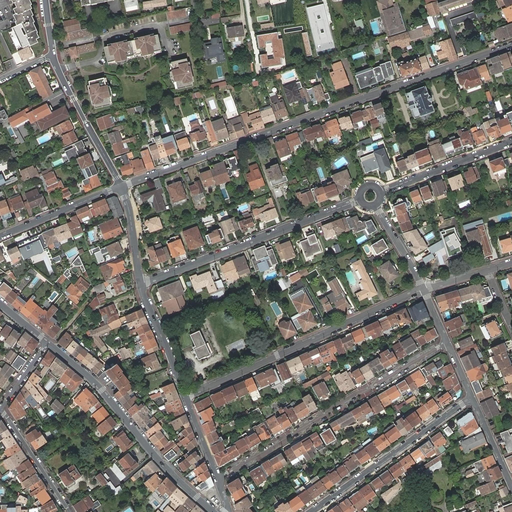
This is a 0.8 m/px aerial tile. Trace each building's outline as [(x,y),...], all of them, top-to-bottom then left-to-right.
[(13,0),(15,5),(16,4),(18,9),(15,11),(17,15),(15,17),(17,21),(15,21),(17,25),(22,23),(28,38),(27,39),(30,44),(37,41),(35,36),(38,35),(32,22),(33,21),(32,18),(31,16),(32,15),(31,12),(32,12),(29,5),(31,4),(28,0),(13,0)] [(151,0),(151,1),(143,3),(144,9),(167,5),(165,0),(157,0),(155,1),(154,0),(151,0)] [(446,0),(438,3),(441,12),(442,13),(448,11),(447,8),(470,0),(446,0)] [(511,4),(511,0),(498,0),(502,9),(511,4)] [(399,7),(397,3),(390,6),(388,1),(381,3),(382,8),(383,12),(399,7)] [(437,1),(426,4),(430,16),(441,12),(438,3),(437,1)] [(323,3),(306,7),(317,52),(334,47),(323,3)] [(511,4),(502,9),(508,22),(511,21),(511,20),(511,4)] [(406,30),(399,7),(383,12),(390,35),(399,33),(403,31),(406,30)] [(169,12),(166,12),(168,20),(187,16),(186,8),(174,11),(169,12)] [(383,12),(382,8),(380,9),(388,36),(390,35),(383,12)] [(453,26),(477,18),(477,14),(475,12),(450,21),(453,26)] [(78,19),(64,22),(66,32),(81,29),(78,19)] [(195,30),(194,22),(169,27),(171,35),(195,30)] [(431,33),(428,23),(419,26),(419,28),(403,33),(400,35),(389,38),(392,46),(431,33)] [(511,23),(494,30),(497,39),(499,39),(500,42),(511,37),(511,23)] [(242,26),(227,28),(229,38),(232,38),(233,41),(241,40),(241,36),(244,36),(242,26)] [(85,29),(59,34),(61,42),(93,35),(92,28),(85,29)] [(277,32),(256,35),(258,48),(265,47),(264,41),(271,40),(274,59),(267,60),(266,54),(259,55),(262,67),(281,64),(280,57),(284,57),(281,38),(278,38),(277,32)] [(307,32),(302,33),(307,56),(312,55),(307,32)] [(116,44),(108,46),(105,47),(108,62),(115,61),(116,62),(127,59),(126,56),(142,53),(142,56),(154,53),(154,51),(161,49),(158,35),(154,35),(146,37),(146,35),(134,38),(135,40),(127,42),(127,40),(115,42),(116,44)] [(222,54),(219,36),(217,36),(217,39),(216,39),(215,38),(213,38),(213,40),(212,40),(212,44),(211,46),(207,46),(209,56),(215,55),(217,62),(224,61),(225,61),(224,53),(222,54)] [(456,59),(449,39),(439,43),(442,51),(435,53),(438,61),(447,57),(448,61),(456,59)] [(95,42),(76,46),(77,53),(96,50),(95,42)] [(20,45),(16,47),(22,60),(32,56),(28,47),(22,49),(20,45)] [(77,53),(76,46),(69,47),(71,55),(71,57),(78,55),(77,53)] [(71,55),(69,47),(62,49),(64,56),(71,55)] [(511,56),(511,55),(510,51),(499,55),(503,68),(511,65),(511,63),(511,62),(511,56)] [(409,76),(422,71),(422,70),(429,68),(425,55),(397,66),(401,78),(409,75),(409,76)] [(487,60),(492,73),(495,73),(495,72),(504,70),(503,68),(499,55),(487,60)] [(189,70),(187,63),(186,59),(171,62),(173,71),(171,71),(174,82),(175,81),(177,89),(193,85),(192,82),(194,81),(191,70),(189,70)] [(379,66),(354,75),(360,89),(378,83),(378,82),(385,79),(390,77),(390,76),(395,74),(390,61),(379,64),(379,66)] [(341,62),(335,64),(343,86),(349,84),(341,62)] [(343,86),(335,64),(332,65),(334,72),(330,74),(336,89),(343,86)] [(485,64),(476,67),(476,68),(480,77),(483,76),(485,79),(490,77),(485,64)] [(40,97),(41,100),(53,94),(48,83),(49,82),(41,66),(40,66),(31,71),(34,78),(33,78),(42,96),(40,97)] [(465,89),(482,83),(480,77),(476,68),(458,75),(461,83),(463,84),(465,89)] [(92,94),(91,94),(93,105),(95,105),(96,109),(111,105),(109,97),(111,97),(108,86),(106,86),(105,78),(90,82),(91,87),(92,94)] [(226,81),(208,84),(209,89),(227,85),(226,81)] [(300,81),(295,83),(284,87),(289,103),(301,99),(301,98),(306,96),(303,89),(298,90),(297,89),(302,87),(300,81)] [(318,100),(324,97),(325,99),(325,101),(330,99),(328,92),(323,93),(320,84),(308,88),(306,88),(303,89),(306,96),(307,101),(309,106),(317,103),(317,101),(318,100)] [(425,86),(406,92),(409,102),(408,102),(411,109),(412,108),(415,117),(434,110),(431,102),(432,100),(430,95),(428,94),(425,86)] [(42,103),(63,92),(61,89),(53,94),(41,100),(40,101),(41,101),(41,102),(42,103)] [(0,105),(3,104),(0,99),(0,119),(2,118),(3,120),(8,118),(4,110),(0,112),(0,111),(0,108),(0,109),(0,108),(0,105)] [(278,118),(289,114),(283,100),(282,101),(282,103),(276,105),(275,103),(273,104),(278,118)] [(373,104),(372,101),(368,102),(369,104),(366,105),(367,109),(362,111),(365,120),(373,117),(374,119),(376,125),(380,124),(378,118),(377,115),(373,104)] [(385,112),(381,102),(373,104),(377,115),(380,114),(379,113),(385,112)] [(69,116),(63,105),(51,111),(45,103),(8,120),(12,128),(27,120),(31,127),(36,125),(41,131),(69,116)] [(142,106),(135,107),(137,112),(137,114),(144,111),(142,106)] [(275,118),(272,108),(260,112),(263,123),(275,118)] [(362,110),(361,110),(351,113),(354,122),(353,122),(354,126),(355,128),(360,126),(358,121),(363,120),(364,125),(366,124),(366,122),(365,120),(362,111),(362,110)] [(246,113),(241,114),(242,116),(243,119),(248,134),(265,128),(263,123),(260,112),(259,112),(248,116),(246,113)] [(499,117),(495,118),(497,124),(501,134),(511,129),(506,114),(504,115),(505,116),(499,118),(499,117)] [(111,115),(97,119),(101,130),(114,125),(114,123),(115,122),(113,117),(111,117),(111,115)] [(230,136),(231,140),(248,134),(243,119),(242,116),(232,119),(233,120),(230,121),(233,130),(228,132),(230,136)] [(323,124),(327,136),(341,131),(336,117),(326,121),(326,123),(323,124)] [(354,126),(353,122),(351,123),(349,117),(345,118),(345,117),(339,119),(342,127),(347,126),(347,127),(350,126),(351,127),(354,126)] [(486,125),(484,125),(488,135),(491,134),(491,136),(494,135),(495,136),(500,135),(496,125),(497,124),(495,118),(495,117),(485,121),(486,125)] [(223,118),(211,122),(212,123),(213,126),(218,140),(218,141),(230,136),(228,132),(224,122),(224,120),(223,118)] [(63,135),(73,130),(74,129),(69,120),(60,124),(64,133),(63,133),(63,135)] [(206,138),(203,128),(200,129),(200,127),(196,128),(196,126),(199,125),(197,121),(191,123),(192,128),(193,127),(193,129),(194,133),(192,134),(194,138),(196,138),(197,140),(197,141),(206,138)] [(212,123),(203,126),(207,137),(210,135),(213,142),(218,140),(213,126),(212,123)] [(476,127),(469,129),(469,130),(471,134),(473,133),(477,143),(482,142),(481,140),(485,139),(485,137),(488,136),(488,135),(484,125),(484,123),(482,124),(481,125),(481,126),(480,127),(480,128),(481,130),(478,132),(476,127)] [(317,124),(311,126),(316,137),(323,135),(324,137),(327,136),(323,124),(320,125),(320,124),(317,125),(317,124)] [(108,134),(112,144),(135,136),(134,134),(121,138),(118,131),(121,129),(120,126),(113,128),(114,132),(108,134)] [(304,129),(301,130),(304,141),(305,141),(316,137),(311,126),(307,128),(304,129)] [(17,127),(14,129),(21,143),(25,141),(17,127)] [(461,129),(457,130),(460,137),(463,145),(469,144),(469,145),(474,143),(471,134),(469,130),(462,133),(461,129)] [(63,135),(62,135),(64,139),(63,140),(64,142),(62,142),(63,146),(78,139),(73,130),(63,135)] [(304,141),(301,130),(297,132),(297,131),(287,135),(292,149),(294,148),(293,145),(304,141)] [(399,140),(396,130),(392,131),(394,136),(391,137),(392,143),(398,141),(399,140)] [(190,146),(185,131),(175,135),(180,150),(190,146)] [(176,152),(175,148),(177,147),(173,134),(162,138),(163,142),(163,143),(168,155),(176,152)] [(135,136),(112,144),(115,155),(129,150),(126,142),(130,140),(130,142),(134,140),(135,143),(137,142),(135,136)] [(156,144),(154,137),(151,138),(152,142),(148,143),(154,159),(161,157),(156,144)] [(359,142),(360,144),(361,146),(373,142),(371,137),(359,141),(359,142)] [(460,137),(451,140),(455,151),(464,147),(463,145),(460,137)] [(274,142),(275,143),(280,157),(292,152),(286,138),(274,142)] [(65,151),(70,161),(77,158),(85,154),(88,153),(86,149),(85,149),(84,147),(85,147),(82,139),(74,143),(76,146),(73,147),(65,151)] [(433,145),(428,147),(431,154),(433,153),(434,158),(444,154),(440,142),(438,139),(431,142),(433,145)] [(455,151),(451,140),(442,144),(446,154),(455,151)] [(161,157),(168,155),(163,143),(163,142),(156,144),(161,157)] [(384,148),(374,152),(376,157),(363,162),(366,171),(371,169),(371,168),(379,166),(381,170),(390,167),(384,148)] [(431,160),(427,148),(423,149),(422,148),(419,149),(420,150),(415,152),(415,153),(419,164),(431,160)] [(143,157),(147,170),(154,168),(148,150),(141,152),(143,157)] [(77,158),(82,169),(94,163),(89,153),(88,153),(85,154),(77,158)] [(127,153),(115,158),(117,162),(123,160),(125,165),(121,167),(124,175),(134,172),(129,161),(128,157),(127,153)] [(404,159),(408,168),(419,164),(415,153),(409,156),(409,157),(404,159)] [(226,168),(229,176),(235,174),(234,171),(240,169),(236,158),(235,156),(228,159),(231,166),(226,168)] [(502,157),(489,161),(493,172),(501,169),(502,170),(506,169),(502,157)] [(134,172),(135,175),(146,171),(141,159),(140,159),(139,158),(132,161),(132,160),(129,161),(134,172)] [(404,159),(404,158),(396,161),(400,171),(408,168),(404,159)] [(224,161),(210,166),(212,172),(216,171),(219,180),(229,176),(226,168),(224,161)] [(87,178),(97,174),(98,173),(94,163),(82,169),(87,178)] [(257,164),(252,165),(254,172),(252,172),(244,175),(250,189),(259,186),(256,179),(262,177),(257,164)] [(270,180),(272,185),(288,180),(282,164),(278,165),(277,164),(271,166),(271,168),(266,170),(270,179),(275,177),(275,178),(270,180)] [(20,170),(25,179),(31,177),(36,174),(32,165),(20,170)] [(481,177),(476,165),(473,167),(473,166),(468,168),(469,171),(464,172),(468,182),(481,177)] [(43,174),(44,174),(48,184),(47,185),(48,186),(47,186),(49,190),(48,190),(49,193),(64,186),(62,180),(59,181),(54,170),(53,170),(53,168),(48,171),(43,174)] [(332,175),(333,180),(338,192),(340,192),(341,191),(342,191),(342,190),(342,189),(342,188),(341,185),(351,181),(347,169),(332,175)] [(210,170),(200,173),(205,186),(215,182),(210,170)] [(87,178),(83,180),(85,185),(84,185),(86,190),(91,188),(101,184),(97,174),(87,178)] [(460,174),(449,178),(453,188),(463,185),(461,180),(462,179),(460,174)] [(159,178),(154,179),(157,188),(141,194),(143,200),(148,198),(153,201),(157,212),(165,209),(160,194),(164,192),(163,186),(162,187),(159,178)] [(180,180),(168,185),(174,201),(186,197),(183,189),(187,187),(185,182),(181,183),(180,180)] [(194,200),(205,197),(199,180),(195,182),(195,183),(189,185),(194,200)] [(333,180),(322,184),(327,197),(339,193),(338,192),(333,180)] [(441,180),(432,183),(437,194),(444,192),(445,194),(449,193),(445,181),(442,182),(441,180)] [(311,188),(312,191),(316,201),(327,197),(322,184),(314,187),(311,188)] [(428,185),(420,188),(425,200),(431,198),(431,199),(434,198),(432,194),(431,194),(428,185)] [(68,186),(67,187),(71,194),(63,197),(64,199),(72,195),(68,186)] [(71,194),(67,187),(64,188),(60,190),(63,197),(71,194)] [(25,193),(27,197),(31,207),(39,204),(38,203),(39,202),(40,204),(42,207),(47,205),(42,193),(40,194),(39,192),(38,189),(37,188),(25,193)] [(309,188),(307,189),(308,192),(301,194),(300,192),(297,193),(301,201),(303,200),(304,203),(305,203),(306,205),(308,205),(308,202),(313,200),(309,188)] [(417,189),(410,192),(413,201),(421,199),(417,189)] [(10,197),(9,197),(11,203),(14,210),(25,206),(22,199),(20,195),(11,199),(10,197)] [(114,218),(116,217),(124,213),(117,197),(114,196),(106,199),(110,210),(114,218)] [(27,197),(22,199),(25,206),(26,209),(31,207),(27,197)] [(268,219),(279,215),(272,197),(269,198),(270,201),(269,203),(265,205),(265,206),(259,208),(257,208),(252,209),(254,214),(256,218),(260,216),(262,220),(267,218),(268,219)] [(406,211),(408,210),(407,206),(407,205),(406,201),(404,202),(403,198),(402,197),(401,197),(400,197),(399,197),(398,198),(397,198),(397,199),(397,200),(397,201),(395,202),(395,205),(393,206),(397,214),(406,211)] [(105,198),(92,204),(93,207),(97,216),(110,210),(106,199),(105,199),(105,198)] [(11,212),(7,204),(5,199),(0,201),(0,202),(1,205),(0,204),(0,212),(1,215),(11,212)] [(87,206),(76,210),(81,221),(92,217),(87,206)] [(409,219),(406,211),(397,214),(400,223),(409,219)] [(257,222),(256,218),(254,214),(244,218),(244,219),(239,221),(242,230),(248,228),(247,227),(254,224),(254,223),(257,222)] [(68,223),(73,235),(84,230),(77,215),(72,217),(73,221),(68,223)] [(350,215),(345,217),(350,228),(355,226),(351,217),(350,215)] [(356,215),(351,217),(355,226),(356,230),(366,226),(370,233),(377,229),(371,219),(364,221),(364,220),(361,221),(361,220),(360,220),(360,219),(359,219),(358,220),(356,215)] [(159,216),(147,220),(146,221),(146,222),(146,223),(146,224),(147,225),(148,225),(150,231),(163,227),(159,216)] [(233,216),(218,222),(220,228),(223,234),(238,228),(233,216)] [(114,218),(100,223),(106,238),(123,231),(116,217),(114,218)] [(345,217),(332,222),(336,232),(336,233),(341,232),(340,230),(344,229),(345,230),(350,228),(345,217)] [(412,228),(409,219),(400,223),(403,231),(412,228)] [(477,232),(476,226),(483,224),(482,220),(464,226),(467,235),(477,232)] [(336,232),(332,222),(322,225),(326,236),(336,232)] [(54,228),(59,239),(59,240),(73,235),(68,223),(67,223),(54,228)] [(483,224),(476,226),(477,232),(467,235),(470,244),(480,241),(485,256),(493,254),(483,224)] [(42,233),(39,234),(38,234),(43,247),(47,245),(47,244),(59,239),(54,228),(53,227),(42,232),(42,233)] [(197,241),(198,245),(203,243),(196,227),(184,232),(189,245),(193,244),(193,243),(197,241)] [(220,235),(223,234),(220,228),(217,229),(214,230),(212,230),(213,232),(210,233),(208,234),(205,235),(208,243),(211,242),(211,243),(221,239),(221,238),(220,235)] [(416,229),(402,233),(407,242),(410,241),(413,246),(410,247),(415,255),(428,247),(422,237),(421,238),(416,229)] [(314,232),(307,234),(309,239),(301,242),(307,256),(314,254),(314,252),(321,250),(314,232)] [(457,257),(458,259),(463,257),(456,233),(448,235),(451,243),(446,244),(446,243),(440,245),(443,256),(449,254),(450,255),(451,256),(452,256),(453,258),(457,257)] [(38,234),(16,244),(22,254),(24,259),(44,250),(43,247),(38,234)] [(178,251),(183,249),(179,236),(167,240),(173,256),(179,254),(178,251)] [(503,252),(511,249),(511,241),(511,237),(500,241),(503,252)] [(382,238),(371,244),(376,253),(387,247),(382,238)] [(91,248),(89,249),(91,254),(93,253),(97,262),(104,259),(102,255),(108,252),(110,257),(123,252),(118,241),(103,248),(100,249),(98,246),(97,246),(93,247),(91,248)] [(290,256),(290,258),(296,256),(290,241),(281,244),(280,243),(276,244),(282,259),(285,257),(290,256)] [(22,254),(17,245),(8,250),(13,262),(17,260),(16,257),(22,254)] [(171,257),(168,250),(164,252),(161,245),(154,248),(159,262),(171,257)] [(256,257),(251,258),(256,269),(260,268),(260,269),(273,264),(272,263),(277,261),(271,245),(266,248),(265,245),(253,249),(256,257)] [(154,248),(153,246),(148,248),(152,259),(149,260),(151,265),(159,262),(154,248)] [(64,271),(63,273),(69,280),(73,277),(70,274),(71,274),(69,271),(70,271),(69,269),(71,267),(72,268),(75,265),(81,265),(83,271),(86,269),(80,254),(70,265),(64,271)] [(245,256),(233,260),(239,275),(248,272),(248,274),(252,273),(245,256)] [(112,278),(119,275),(118,272),(125,269),(122,263),(124,263),(122,257),(105,264),(100,266),(106,281),(107,280),(111,278),(112,278)] [(371,293),(372,295),(377,292),(360,258),(351,263),(354,269),(356,267),(362,278),(360,279),(365,288),(357,292),(360,299),(368,295),(368,294),(371,293)] [(234,279),(240,277),(239,275),(233,260),(229,262),(230,264),(222,267),(228,281),(231,280),(230,277),(233,276),(234,279)] [(388,261),(379,267),(389,282),(389,283),(390,284),(391,284),(392,284),(393,283),(394,283),(394,282),(394,281),(394,280),(393,278),(397,275),(395,271),(395,270),(395,268),(394,267),(393,266),(392,265),(390,264),(388,261)] [(309,274),(305,268),(290,277),(293,283),(305,276),(309,274)] [(206,285),(208,292),(215,289),(212,282),(213,282),(209,272),(202,274),(206,285)] [(206,285),(202,274),(196,276),(195,275),(189,277),(193,286),(199,284),(200,287),(206,285)] [(125,288),(120,275),(119,275),(112,278),(111,278),(117,291),(125,288)] [(78,277),(73,284),(76,286),(82,292),(85,289),(85,290),(89,286),(88,286),(90,284),(83,279),(81,280),(78,277)] [(335,277),(328,281),(334,291),(320,299),(325,308),(333,304),(335,307),(339,305),(341,310),(351,305),(335,277)] [(218,288),(224,287),(222,279),(216,281),(218,288)] [(106,281),(93,286),(95,292),(105,288),(104,286),(108,284),(107,280),(106,281)] [(156,294),(159,304),(163,302),(181,295),(183,294),(178,281),(169,285),(170,287),(159,291),(159,293),(156,294)] [(0,285),(0,294),(4,298),(12,289),(3,282),(0,285)] [(479,284),(469,287),(472,298),(473,299),(476,298),(476,299),(485,297),(483,289),(481,290),(479,284)] [(80,294),(82,292),(76,286),(70,293),(68,295),(75,301),(80,295),(80,294)] [(460,301),(461,301),(472,298),(469,287),(457,290),(460,301)] [(4,298),(11,303),(18,295),(19,294),(18,292),(16,294),(13,291),(14,289),(13,288),(12,289),(4,298)] [(450,292),(454,306),(459,305),(457,302),(460,301),(457,290),(450,292)] [(444,294),(448,307),(450,307),(451,307),(454,306),(450,292),(444,294)] [(100,303),(96,294),(92,299),(91,301),(93,305),(100,303)] [(307,309),(309,308),(313,306),(306,294),(294,300),(302,315),(299,318),(305,329),(317,323),(311,312),(309,313),(307,309)] [(445,308),(448,307),(444,294),(436,297),(440,311),(445,310),(445,308)] [(11,303),(20,310),(26,302),(18,295),(11,303)] [(185,306),(181,295),(163,302),(164,306),(166,305),(168,313),(174,310),(173,308),(178,306),(179,308),(185,306)] [(20,310),(28,317),(38,305),(32,300),(33,299),(31,297),(26,302),(20,310)] [(427,312),(422,301),(411,305),(412,306),(408,308),(414,320),(426,315),(425,313),(427,312)] [(36,324),(41,328),(50,317),(58,308),(53,304),(47,311),(36,324)] [(109,322),(119,318),(118,316),(119,315),(116,310),(113,311),(113,309),(114,309),(112,304),(109,306),(109,305),(103,307),(103,308),(100,309),(102,314),(103,314),(106,320),(107,320),(108,322),(109,322)] [(28,317),(36,324),(47,311),(45,309),(44,310),(38,305),(28,317)] [(404,306),(400,308),(401,310),(395,312),(399,322),(403,320),(404,323),(411,320),(405,308),(404,306)] [(144,316),(141,309),(125,315),(129,322),(144,316)] [(391,324),(397,321),(393,312),(390,313),(390,314),(387,315),(391,324)] [(389,329),(392,327),(392,325),(391,324),(387,315),(378,320),(381,328),(382,329),(383,332),(387,330),(387,331),(389,330),(389,329)] [(147,323),(144,316),(129,322),(128,322),(130,325),(134,323),(135,325),(132,326),(133,328),(147,323)] [(460,327),(463,326),(458,316),(452,319),(444,322),(446,326),(448,325),(451,331),(460,327)] [(41,328),(47,333),(55,323),(56,322),(52,318),(50,317),(41,328)] [(121,324),(119,318),(109,322),(111,328),(121,324)] [(298,331),(291,319),(289,320),(286,319),(282,321),(281,325),(283,329),(285,330),(287,332),(285,334),(287,337),(298,331)] [(495,319),(484,324),(490,338),(501,333),(495,319)] [(371,323),(377,336),(380,334),(379,331),(382,329),(381,328),(378,320),(371,323)] [(47,333),(53,338),(61,329),(62,327),(57,323),(56,322),(55,323),(47,333)] [(93,332),(90,333),(88,334),(88,335),(90,338),(92,341),(93,340),(97,345),(99,348),(105,344),(99,336),(100,334),(111,329),(111,328),(109,322),(108,322),(92,329),(93,332)] [(147,323),(133,328),(134,330),(137,329),(139,334),(150,329),(147,323)] [(373,337),(377,336),(371,323),(364,326),(368,335),(372,334),(373,337)] [(7,339),(14,329),(7,324),(4,329),(0,334),(0,333),(0,335),(1,335),(5,338),(3,340),(5,341),(7,339)] [(355,341),(355,342),(369,336),(368,335),(364,326),(351,332),(355,341)] [(194,348),(199,359),(210,354),(206,343),(204,339),(199,327),(189,331),(194,343),(195,346),(193,346),(194,348)] [(413,339),(418,347),(421,345),(421,344),(426,341),(426,342),(438,335),(434,327),(432,328),(422,333),(413,339)] [(452,338),(463,333),(460,327),(451,331),(449,332),(452,338)] [(410,334),(413,339),(422,333),(420,328),(410,334)] [(21,334),(14,329),(7,339),(5,341),(12,346),(21,334)] [(154,337),(150,329),(139,334),(136,335),(139,341),(137,342),(138,343),(154,337)] [(58,341),(66,348),(73,339),(70,337),(71,335),(66,331),(58,341)] [(31,337),(25,332),(17,343),(22,346),(19,350),(21,351),(31,337)] [(355,341),(351,332),(346,334),(347,335),(341,338),(346,349),(353,346),(352,343),(355,341)] [(399,340),(400,341),(407,353),(418,347),(413,339),(410,334),(408,335),(409,337),(403,341),(401,339),(399,340)] [(31,337),(21,351),(24,353),(26,351),(25,350),(26,349),(32,353),(34,351),(39,343),(31,337)] [(157,345),(154,337),(138,343),(139,346),(142,345),(142,344),(144,343),(146,349),(157,345)] [(337,350),(339,354),(346,351),(346,349),(341,338),(340,337),(333,340),(337,350)] [(475,343),(472,337),(464,340),(458,343),(461,349),(467,347),(475,343)] [(66,348),(71,352),(78,343),(73,339),(66,348)] [(337,350),(333,340),(326,343),(332,357),(335,356),(333,352),(337,350)] [(390,347),(392,350),(397,359),(407,353),(400,341),(390,347)] [(71,352),(76,356),(83,348),(78,343),(71,352)] [(332,358),(332,357),(326,343),(317,347),(321,356),(324,362),(332,358)] [(470,350),(477,347),(476,343),(475,343),(467,347),(461,349),(457,351),(458,354),(469,349),(470,350)] [(504,351),(506,350),(503,343),(490,348),(493,356),(504,351)] [(126,348),(125,346),(118,349),(117,352),(120,354),(122,359),(125,358),(133,355),(131,350),(133,349),(131,346),(126,348)] [(308,351),(312,360),(321,356),(317,347),(308,351)] [(471,352),(460,357),(460,358),(466,371),(479,365),(475,357),(479,356),(481,355),(480,352),(479,352),(479,351),(478,351),(477,348),(478,348),(477,347),(470,350),(471,352)] [(76,356),(81,361),(88,352),(83,348),(76,356)] [(388,349),(384,351),(391,363),(397,359),(392,350),(390,352),(388,349)] [(469,349),(458,354),(460,357),(471,352),(470,350),(469,349)] [(6,358),(4,360),(12,365),(13,363),(12,362),(17,355),(11,351),(6,358)] [(49,367),(56,357),(49,351),(43,360),(41,362),(43,363),(42,364),(47,367),(47,368),(48,369),(49,367)] [(303,365),(312,360),(308,351),(299,356),(303,365)] [(380,358),(385,366),(391,363),(384,351),(381,353),(382,357),(380,358)] [(495,364),(508,358),(504,351),(493,356),(491,357),(495,364)] [(81,361),(86,365),(93,356),(88,352),(81,361)] [(155,353),(141,358),(147,370),(160,365),(155,353)] [(12,365),(18,369),(22,364),(23,365),(27,360),(19,355),(13,363),(12,365)] [(86,365),(91,369),(98,360),(93,356),(86,365)] [(296,370),(304,367),(303,365),(299,356),(286,362),(292,374),(297,372),(296,370)] [(368,363),(368,364),(373,372),(379,369),(379,370),(385,366),(380,358),(379,356),(368,363)] [(68,367),(56,357),(49,367),(52,370),(50,372),(58,379),(60,376),(61,377),(68,367)] [(511,365),(508,358),(495,364),(498,371),(499,370),(511,365)] [(91,369),(99,376),(103,371),(105,370),(109,367),(108,366),(107,368),(103,365),(105,363),(101,359),(98,360),(91,369)] [(433,362),(421,369),(425,376),(443,366),(440,360),(434,363),(433,362)] [(279,378),(282,384),(285,383),(284,379),(291,376),(292,378),(294,377),(292,374),(286,362),(286,361),(278,365),(282,374),(278,375),(279,378)] [(105,370),(120,389),(123,386),(128,382),(125,378),(126,377),(121,371),(122,370),(116,363),(109,367),(105,370)] [(6,364),(0,372),(0,373),(8,379),(15,369),(6,364)] [(360,370),(365,379),(369,376),(368,375),(373,372),(368,364),(366,365),(365,364),(362,367),(363,369),(360,370)] [(455,372),(451,364),(441,368),(442,370),(444,369),(447,376),(453,373),(455,372)] [(511,373),(511,364),(511,365),(499,370),(503,377),(504,377),(511,373)] [(479,365),(466,371),(470,382),(471,382),(476,393),(480,392),(482,390),(477,379),(481,377),(479,373),(483,371),(480,365),(479,365)] [(75,373),(68,367),(61,377),(59,379),(67,384),(75,373)] [(263,372),(268,383),(279,378),(278,375),(274,367),(263,372)] [(348,372),(355,384),(365,379),(360,370),(359,368),(352,372),(350,370),(348,372)] [(310,380),(306,382),(309,385),(311,384),(319,399),(319,400),(320,400),(323,399),(324,401),(325,400),(329,399),(329,398),(328,395),(330,394),(331,394),(331,393),(324,381),(332,377),(328,370),(328,371),(319,375),(310,380)] [(348,372),(347,370),(344,372),(341,374),(340,372),(336,374),(339,379),(336,381),(341,389),(346,386),(348,389),(355,384),(348,372)] [(418,370),(410,375),(417,386),(417,387),(425,382),(418,370)] [(39,383),(41,379),(38,376),(34,372),(29,380),(35,388),(39,383)] [(260,386),(268,383),(263,372),(256,375),(257,375),(253,377),(259,389),(261,389),(260,386)] [(453,373),(442,380),(444,383),(445,383),(446,386),(445,387),(447,391),(449,390),(452,388),(459,383),(455,372),(453,373)] [(0,373),(0,388),(1,389),(8,379),(0,373)] [(84,380),(75,373),(67,384),(65,386),(73,392),(84,380)] [(193,375),(185,378),(187,384),(190,384),(196,382),(193,375)] [(417,386),(410,375),(404,379),(410,389),(412,388),(412,389),(415,387),(417,386)] [(252,377),(244,380),(249,391),(252,397),(256,395),(255,392),(258,391),(252,377)] [(406,392),(410,389),(404,379),(395,384),(400,392),(405,389),(406,392)] [(35,388),(29,380),(24,386),(33,398),(34,398),(35,397),(33,394),(38,390),(35,388)] [(244,380),(233,385),(237,396),(238,397),(249,391),(244,380)] [(74,400),(80,405),(92,394),(86,388),(89,385),(87,382),(80,390),(82,392),(74,400)] [(176,389),(173,382),(167,384),(159,388),(162,395),(176,389)] [(42,385),(39,383),(35,388),(38,390),(45,399),(48,394),(41,386),(42,385)] [(447,391),(437,398),(442,406),(452,398),(450,395),(455,391),(456,392),(461,388),(459,383),(452,388),(449,390),(447,391)] [(233,385),(221,391),(226,401),(237,396),(233,385)] [(394,385),(385,390),(391,400),(400,394),(394,385)] [(33,398),(24,386),(20,392),(30,405),(31,408),(34,405),(31,400),(33,398)] [(114,394),(118,398),(131,388),(129,386),(125,389),(123,386),(120,389),(114,394)] [(476,393),(480,403),(484,401),(483,399),(492,396),(491,393),(490,393),(489,390),(495,387),(494,386),(480,392),(476,393)] [(118,398),(123,404),(135,395),(132,391),(133,390),(132,389),(133,389),(132,387),(131,388),(118,398)] [(179,397),(176,389),(162,395),(166,403),(179,397)] [(391,400),(385,390),(376,396),(383,407),(385,406),(383,404),(389,401),(390,403),(391,402),(391,400)] [(221,391),(211,396),(214,404),(215,406),(226,401),(221,391)] [(30,405),(20,392),(16,397),(22,406),(24,409),(30,405)] [(302,398),(304,401),(310,411),(317,406),(309,393),(302,398)] [(92,394),(80,405),(86,412),(89,409),(94,405),(99,401),(92,394)] [(123,404),(127,410),(136,403),(133,400),(138,396),(136,394),(135,395),(123,404)] [(373,408),(376,413),(379,410),(384,408),(383,407),(376,396),(368,400),(373,408)] [(24,409),(22,406),(16,397),(9,408),(17,420),(27,414),(24,409)] [(182,405),(179,397),(166,403),(164,404),(161,405),(162,408),(165,406),(168,413),(173,410),(182,405)] [(199,412),(210,406),(209,403),(212,402),(209,397),(196,403),(199,412)] [(484,401),(480,403),(481,406),(483,407),(484,406),(487,413),(486,414),(485,416),(487,419),(491,417),(499,414),(497,409),(499,408),(496,401),(493,401),(492,397),(484,401)] [(50,406),(58,414),(64,407),(55,399),(50,406)] [(424,405),(430,414),(440,407),(435,400),(433,401),(432,399),(424,405)] [(290,402),(293,406),(300,417),(302,415),(303,415),(306,414),(306,413),(310,411),(304,401),(296,405),(293,400),(290,402)] [(93,415),(100,424),(110,416),(103,407),(99,401),(94,405),(89,409),(93,415)] [(127,410),(131,415),(143,405),(144,404),(143,402),(138,406),(136,403),(127,410)] [(366,402),(359,406),(364,414),(371,410),(366,402)] [(421,407),(414,411),(421,421),(430,414),(424,405),(422,402),(419,404),(421,407)] [(131,415),(136,420),(148,411),(147,410),(147,408),(146,406),(143,405),(131,415)] [(185,413),(182,405),(173,410),(176,415),(167,420),(168,422),(185,413)] [(213,414),(210,406),(199,412),(202,418),(200,419),(202,424),(211,418),(210,415),(213,414)] [(276,418),(282,428),(291,423),(282,408),(281,406),(279,407),(279,409),(281,412),(283,411),(284,413),(276,418)] [(282,408),(291,423),(300,417),(293,406),(288,409),(286,406),(282,408)] [(357,422),(359,424),(367,419),(366,417),(364,414),(359,406),(350,411),(357,422)] [(256,408),(250,411),(251,413),(253,412),(255,416),(262,413),(259,407),(256,408)] [(136,420),(140,426),(150,418),(147,414),(149,413),(148,411),(136,420)] [(348,424),(349,426),(352,425),(354,424),(356,423),(357,422),(350,411),(346,413),(343,416),(348,424)] [(405,418),(412,427),(421,421),(414,411),(405,418)] [(456,420),(461,427),(474,418),(471,411),(469,411),(456,420)] [(189,421),(185,413),(168,422),(169,424),(172,422),(176,429),(180,426),(180,425),(189,421)] [(266,419),(273,432),(274,433),(282,428),(276,418),(274,415),(268,418),(265,415),(264,416),(266,419)] [(117,424),(110,416),(100,424),(97,426),(103,434),(106,432),(117,424)] [(340,427),(341,428),(345,426),(346,426),(348,426),(349,426),(348,424),(343,416),(336,420),(340,427)] [(404,416),(399,419),(407,431),(412,427),(405,418),(404,416)] [(140,426),(145,431),(157,422),(156,421),(154,422),(150,418),(140,426)] [(216,429),(211,418),(202,424),(206,434),(216,429)] [(461,427),(467,435),(479,427),(474,418),(461,427)] [(145,431),(149,437),(159,429),(162,427),(158,423),(161,421),(160,419),(157,422),(145,431)] [(252,427),(255,432),(260,439),(265,437),(266,437),(269,436),(270,433),(273,432),(266,419),(262,421),(263,422),(264,424),(259,426),(260,427),(256,428),(255,426),(255,425),(252,427)] [(395,425),(397,427),(402,434),(407,431),(399,419),(396,421),(397,423),(395,425)] [(330,423),(337,435),(338,434),(335,430),(340,427),(336,420),(330,423)] [(395,425),(393,421),(391,422),(393,427),(394,427),(395,428),(386,434),(391,442),(401,435),(396,427),(397,427),(395,425)] [(31,431),(35,429),(36,428),(34,424),(24,431),(24,432),(26,435),(31,431)] [(192,430),(190,424),(181,431),(183,433),(179,437),(181,440),(192,430)] [(486,448),(489,447),(480,426),(479,427),(467,435),(460,440),(465,452),(484,443),(486,448)] [(330,428),(320,434),(327,444),(332,441),(333,442),(337,439),(330,428)] [(511,428),(500,433),(501,436),(502,435),(506,448),(508,453),(511,451),(511,428)] [(5,437),(10,433),(7,429),(0,434),(0,433),(0,438),(1,440),(5,438),(5,437)] [(26,435),(31,442),(42,435),(39,431),(37,432),(35,429),(31,431),(26,435)] [(149,437),(154,443),(166,433),(165,432),(163,434),(159,429),(149,437)] [(182,442),(185,445),(195,437),(192,430),(181,440),(179,441),(179,442),(180,441),(181,442),(182,442)] [(118,434),(117,432),(111,436),(118,445),(127,438),(124,434),(125,434),(122,431),(118,434)] [(206,435),(210,445),(223,438),(222,435),(218,437),(215,431),(206,435)] [(308,436),(316,448),(323,444),(315,431),(308,436)] [(234,443),(240,453),(250,447),(244,437),(242,434),(241,432),(239,434),(241,439),(240,439),(238,440),(237,441),(234,443)] [(244,437),(250,447),(261,440),(260,439),(255,432),(248,436),(246,432),(242,434),(244,437)] [(439,450),(441,453),(444,451),(445,450),(441,445),(446,442),(439,432),(431,438),(432,441),(439,450)] [(17,443),(10,433),(5,437),(5,438),(1,440),(2,444),(3,443),(7,449),(17,443)] [(159,449),(170,441),(172,439),(170,435),(169,436),(166,433),(154,443),(159,449)] [(31,442),(36,449),(46,442),(42,435),(31,442)] [(373,441),(379,451),(390,443),(384,435),(382,437),(380,436),(373,441)] [(108,439),(115,447),(118,445),(111,436),(108,439)] [(308,436),(300,441),(311,457),(311,458),(315,455),(312,451),(316,448),(308,436)] [(195,437),(185,445),(189,450),(197,443),(195,437)] [(130,441),(127,438),(118,445),(123,451),(133,444),(130,441)] [(214,454),(227,447),(227,446),(226,442),(224,441),(223,438),(210,445),(214,454)] [(371,438),(362,445),(370,457),(379,451),(373,441),(371,438)] [(100,439),(95,444),(97,447),(103,443),(100,439)] [(161,451),(164,455),(177,444),(176,444),(172,439),(170,441),(171,443),(161,451)] [(437,452),(439,450),(432,441),(430,442),(429,440),(420,446),(425,454),(433,448),(437,452)] [(311,457),(300,441),(291,446),(296,456),(302,452),(307,459),(311,457)] [(21,450),(17,443),(7,449),(5,450),(4,451),(9,457),(10,457),(21,450)] [(240,453),(234,443),(227,447),(214,454),(218,465),(219,465),(240,453)] [(164,455),(168,460),(175,455),(173,453),(179,448),(177,444),(164,455)] [(353,451),(354,453),(361,463),(370,457),(362,445),(353,451)] [(299,460),(296,456),(291,446),(284,451),(292,464),(299,460)] [(418,462),(425,456),(419,447),(410,453),(416,461),(417,461),(418,462)] [(27,458),(21,450),(10,457),(9,457),(4,460),(11,470),(16,467),(20,465),(28,460),(27,458)] [(186,452),(184,454),(186,457),(189,461),(198,453),(195,450),(188,455),(186,452)] [(406,477),(403,479),(406,482),(445,455),(444,451),(441,453),(429,461),(419,468),(413,472),(408,476),(406,477)] [(511,472),(511,451),(508,453),(503,455),(504,458),(511,473),(511,472)] [(134,461),(128,453),(118,461),(126,470),(123,473),(125,475),(138,464),(134,460),(134,461)] [(189,461),(191,464),(195,468),(197,466),(194,462),(201,457),(198,453),(189,461)] [(269,459),(275,469),(286,463),(281,453),(269,459)] [(343,462),(344,464),(349,472),(361,463),(354,453),(343,462)] [(408,467),(414,462),(409,454),(401,460),(399,462),(406,472),(409,469),(408,467)] [(482,471),(486,470),(487,469),(497,465),(492,455),(481,460),(474,463),(476,469),(477,468),(479,473),(482,471)] [(181,456),(176,460),(184,470),(191,464),(189,461),(186,457),(183,459),(181,456)] [(265,476),(275,469),(269,459),(259,466),(265,476)] [(32,466),(28,460),(20,465),(16,467),(20,474),(24,471),(32,466)] [(160,469),(151,460),(131,478),(133,481),(135,479),(136,480),(140,476),(140,475),(141,474),(140,474),(141,473),(144,471),(149,476),(146,478),(146,479),(147,480),(150,477),(160,469)] [(193,469),(198,475),(207,467),(204,461),(197,466),(195,468),(193,469)] [(389,468),(397,480),(399,478),(397,476),(403,472),(405,474),(406,473),(406,472),(399,462),(398,461),(389,468)] [(115,463),(112,465),(110,467),(121,481),(126,477),(115,463)] [(334,466),(334,467),(341,478),(349,472),(344,464),(343,464),(341,463),(339,464),(338,464),(334,466)] [(67,469),(58,474),(66,486),(75,481),(74,481),(81,476),(73,464),(67,469)] [(492,481),(502,477),(497,465),(487,469),(486,470),(482,471),(487,483),(492,481)] [(36,473),(32,466),(24,471),(20,474),(17,476),(22,482),(30,477),(36,473)] [(256,484),(266,478),(265,477),(265,476),(259,466),(248,471),(253,479),(255,483),(256,484)] [(198,479),(200,482),(210,475),(207,467),(198,475),(189,481),(192,484),(198,479)] [(325,472),(327,475),(333,484),(341,478),(334,467),(330,470),(330,469),(325,472)] [(162,472),(160,469),(150,477),(147,480),(145,482),(153,492),(155,489),(157,487),(163,481),(158,476),(162,472)] [(384,484),(385,485),(392,479),(391,477),(392,476),(387,469),(378,476),(384,484)] [(466,474),(467,478),(474,475),(471,469),(467,471),(466,474)] [(41,479),(36,473),(30,477),(22,482),(27,488),(30,486),(41,479)] [(106,480),(101,473),(96,477),(100,482),(102,486),(104,485),(108,482),(106,480)] [(210,487),(214,484),(210,475),(200,482),(195,486),(198,488),(200,487),(201,489),(204,487),(205,488),(209,485),(210,487)] [(243,486),(248,482),(243,475),(228,484),(227,486),(231,493),(243,486)] [(327,475),(320,480),(326,489),(333,484),(327,475)] [(384,484),(378,476),(374,479),(375,480),(372,482),(371,481),(368,483),(373,490),(378,487),(379,488),(384,484)] [(167,477),(163,481),(157,487),(155,489),(161,496),(164,493),(166,491),(167,492),(165,494),(168,498),(170,496),(177,488),(167,477)] [(46,488),(41,479),(30,486),(33,491),(30,493),(33,496),(36,494),(46,488)] [(320,480),(313,485),(319,493),(326,489),(320,480)] [(110,481),(108,482),(104,485),(113,497),(123,490),(120,487),(120,486),(116,489),(110,481)] [(399,482),(388,490),(381,494),(386,501),(386,502),(399,488),(401,485),(400,484),(401,483),(400,481),(399,482)] [(487,483),(478,487),(482,495),(495,489),(492,481),(487,483)] [(375,494),(373,490),(368,483),(359,490),(365,499),(370,495),(371,496),(375,494)] [(298,495),(304,504),(312,498),(306,490),(303,485),(299,488),(302,492),(298,495)] [(313,485),(306,490),(312,498),(319,493),(313,485)] [(246,491),(243,486),(231,493),(236,500),(248,493),(247,491),(246,491)] [(506,487),(499,490),(501,496),(509,493),(506,487)] [(47,489),(46,488),(36,494),(42,504),(40,505),(41,506),(52,500),(45,491),(47,489)] [(187,496),(179,490),(173,497),(171,500),(178,506),(180,504),(187,496)] [(358,490),(348,497),(357,510),(358,510),(361,507),(359,505),(363,503),(364,505),(367,503),(358,490)] [(20,495),(18,497),(16,502),(16,507),(16,511),(19,511),(19,502),(26,504),(28,499),(20,495)] [(288,503),(294,511),(304,504),(298,495),(288,503)] [(88,496),(73,506),(76,511),(89,511),(91,511),(94,509),(101,505),(98,501),(94,504),(88,496)] [(189,511),(196,505),(187,496),(180,504),(181,505),(175,511),(189,511)] [(236,509),(237,511),(240,511),(248,507),(252,504),(251,502),(252,502),(248,497),(247,496),(235,504),(237,509),(236,509)] [(347,498),(338,504),(343,511),(345,511),(348,510),(349,511),(352,511),(356,510),(353,506),(347,498)] [(52,500),(41,506),(40,506),(38,507),(39,509),(39,511),(40,511),(43,511),(42,511),(55,511),(58,511),(56,508),(52,500)] [(511,511),(511,501),(502,506),(503,508),(504,511),(511,511)] [(293,511),(294,511),(288,503),(288,502),(283,505),(282,504),(279,506),(279,507),(275,509),(276,511),(293,511)] [(466,511),(462,502),(456,504),(459,511),(466,511)]
